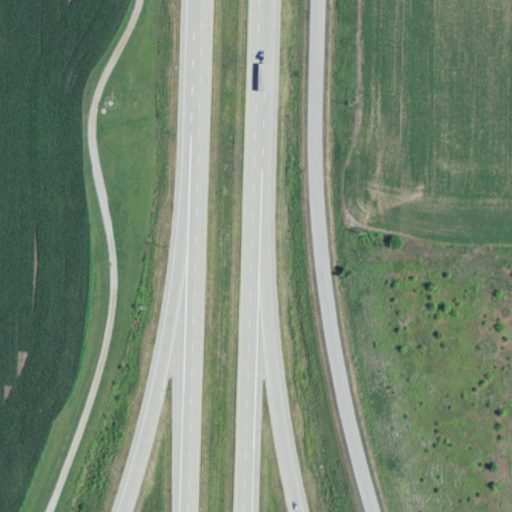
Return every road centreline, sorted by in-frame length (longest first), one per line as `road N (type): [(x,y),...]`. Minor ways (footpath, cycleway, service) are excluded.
road 1 (residential): [(369,511),(323,303),(319,0)]
road 2 (trunk): [(242,511),(256,0)]
road 3 (trunk): [(203,0),(192,511)]
road 4 (trunk): [(300,511),(270,330),(255,132)]
road 5 (trunk): [(194,157),(174,326),(120,511)]
